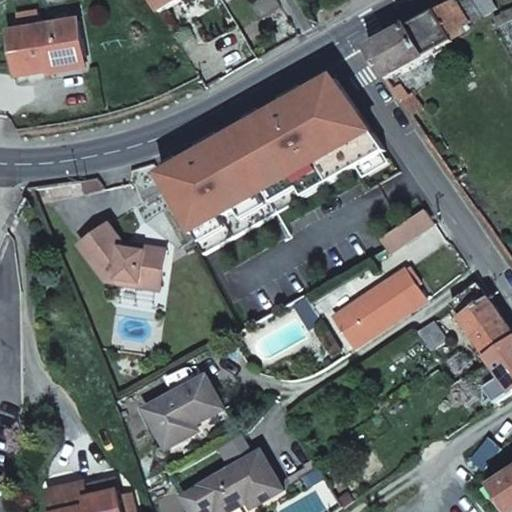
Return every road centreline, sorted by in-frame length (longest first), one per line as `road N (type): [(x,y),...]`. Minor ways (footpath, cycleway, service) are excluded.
road 1 (residential): [(345,38),(211,120),(94,152),(0,160)]
road 2 (unknown): [(498,262),(280,413),(276,438),(296,473)]
road 3 (residential): [(511,281),(345,38)]
road 4 (unknown): [(511,403),(361,511)]
road 5 (unknown): [(0,239),(19,268),(24,305),(0,386)]
